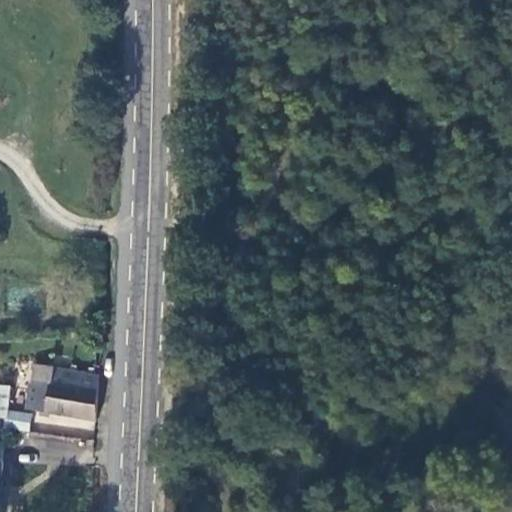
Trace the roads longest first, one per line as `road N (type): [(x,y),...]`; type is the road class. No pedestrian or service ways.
road 1 (tertiary): [(152,0),(137,511)]
road 2 (track): [(144,384),(256,452)]
